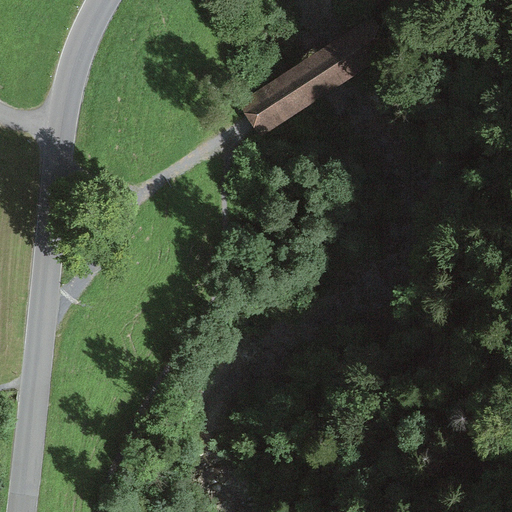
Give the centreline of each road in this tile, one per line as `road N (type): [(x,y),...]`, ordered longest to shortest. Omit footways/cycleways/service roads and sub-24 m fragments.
road 1 (unclassified): [(41,329),(132,216),(197,157),(382,34),(412,0)]
road 2 (tertiary): [(41,329),(60,121)]
road 3 (tertiary): [(20,511),(41,329)]
road 4 (tertiary): [(60,121),(81,36),(104,0)]
